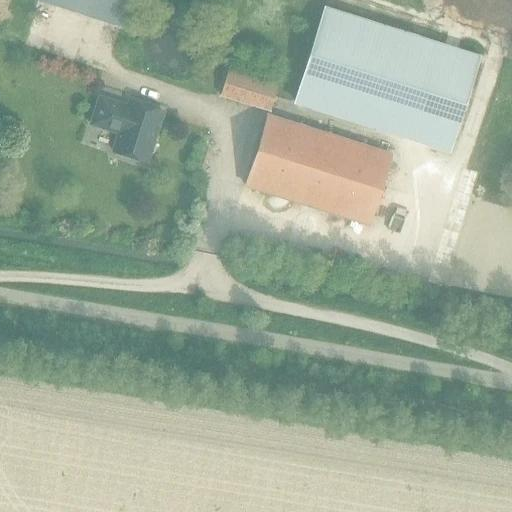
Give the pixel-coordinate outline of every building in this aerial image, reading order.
[(36,0),(36,1),(122,29),(131,0),(36,0)] [(449,153),(480,57),(327,8),(296,104),(449,153)] [(277,86),(227,71),(219,95),(269,111),(277,86)] [(99,97),(90,124),(111,131),(111,129),(119,131),(112,152),(146,162),(162,112),(128,102),(127,106),(99,97)] [(389,154),(268,116),(245,186),(367,225),(389,154)]
